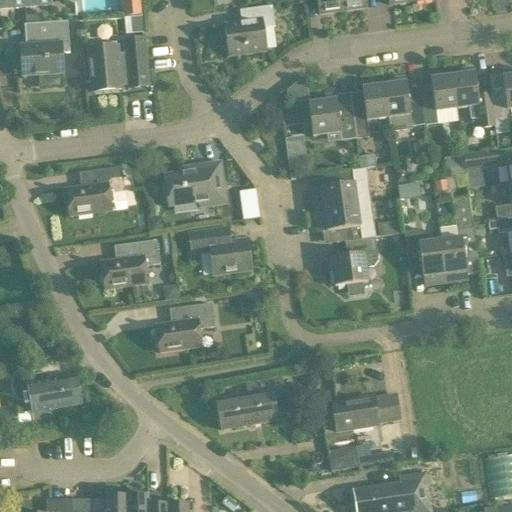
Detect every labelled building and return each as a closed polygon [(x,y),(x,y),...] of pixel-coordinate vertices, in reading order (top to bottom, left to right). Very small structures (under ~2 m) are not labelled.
[(0,0),(0,10),(51,7),(50,0),(0,0)] [(304,0),(305,1),(313,0),(316,0),(319,17),(343,14),(340,0),(304,0)] [(340,0),(343,14),(366,11),(364,0),(340,0)] [(239,12),(240,24),(223,26),(227,59),(266,53),(263,30),(274,29),(272,7),(239,12)] [(20,54),(22,77),(62,75),(60,56),(69,55),(67,23),(23,26),(25,50),(28,50),(28,54),(20,54)] [(116,44),(87,47),(92,95),(120,93),(120,89),(125,88),(125,90),(148,88),(144,40),(121,42),(122,55),(117,56),(116,44)] [(462,76),(452,77),(456,111),(468,109),(470,121),(480,120),(482,129),(494,128),(493,121),(490,97),(489,96),(477,98),(473,69),(461,71),(462,76)] [(504,95),(490,97),(493,121),(508,119),(507,111),(511,110),(511,70),(500,73),(504,95)] [(455,111),(456,111),(452,77),(442,79),(441,74),(429,75),(431,87),(433,106),(422,107),(424,127),(437,125),(435,113),(455,111)] [(411,129),(424,127),(422,107),(409,109),(406,91),(405,79),(392,80),(393,86),(384,87),(388,120),(389,134),(402,132),(404,130),(411,129)] [(364,114),(352,116),(355,141),(368,139),(368,136),(379,134),(377,121),(388,120),(384,87),(373,89),(372,83),(360,85),(364,114)] [(352,116),(338,118),(335,97),(323,99),(324,103),(307,105),(312,139),(339,135),(340,143),(355,141),(352,116)] [(301,137),(283,139),(287,171),(305,168),(301,137)] [(464,173),(502,168),(500,151),(497,152),(485,153),(462,157),(464,173)] [(168,209),(198,204),(199,209),(226,205),(220,163),(192,167),(193,173),(163,177),(168,209)] [(120,169),(94,173),(96,187),(64,191),(65,201),(63,205),(64,213),(67,215),(68,219),(110,213),(108,195),(124,193),(120,169)] [(312,213),(356,207),(354,187),(371,185),(369,170),(335,175),(336,188),(310,191),(312,213)] [(511,184),(507,185),(510,207),(494,209),(496,223),(511,220),(511,184)] [(244,221),(259,219),(255,191),(240,193),(244,221)] [(438,231),(440,242),(445,284),(457,283),(456,279),(466,277),(465,273),(464,264),(477,262),(472,230),(467,198),(451,201),(455,228),(438,231)] [(359,227),(356,207),(312,213),(315,235),(342,232),(344,245),(369,241),(367,225),(359,227)] [(511,233),(511,220),(496,223),(487,224),(488,232),(497,231),(498,235),(511,233)] [(212,277),(251,272),(247,241),(230,243),(228,228),(186,234),(190,257),(209,255),(212,277)] [(445,284),(440,242),(429,243),(428,239),(421,231),(402,233),(408,270),(420,269),(422,283),(432,282),(432,286),(445,284)] [(326,273),(331,273),(334,289),(367,284),(365,269),(374,269),(378,263),(375,240),(369,241),(344,245),(346,257),(324,261),(326,273)] [(159,266),(156,242),(113,248),(115,262),(100,264),(102,274),(98,278),(100,286),(103,289),(104,292),(146,286),(144,269),(159,266)] [(483,272),(500,269),(497,256),(481,260),(483,272)] [(158,355),(200,349),(198,331),(214,329),(211,305),(168,311),(170,325),(154,327),(156,337),(153,341),(154,349),(158,352),(158,355)] [(467,364),(446,369),(454,409),(472,405),(475,419),(487,416),(482,390),(473,392),(467,364)] [(511,413),(511,364),(498,367),(506,414),(511,413)] [(454,409),(446,369),(424,373),(429,399),(420,400),(426,428),(438,426),(435,413),(454,409)] [(50,425),(48,412),(80,406),(75,378),(25,386),(32,428),(50,425)] [(246,396),(215,401),(220,433),(277,423),(273,402),(278,401),(284,399),(280,379),(244,385),(246,396)] [(399,421),(395,397),(372,400),(372,399),(330,406),(335,434),(377,427),(377,425),(399,421)] [(13,407),(0,409),(0,434),(18,432),(18,431),(13,407)] [(315,475),(330,472),(327,453),(312,456),(315,475)] [(355,511),(429,511),(424,475),(398,479),(399,485),(352,492),(355,511)] [(147,511),(147,506),(147,496),(127,497),(127,511),(147,511)] [(91,511),(127,511),(127,497),(105,497),(105,501),(92,501),(91,511)] [(70,502),(70,511),(81,511),(81,501),(70,502)] [(91,511),(92,501),(81,501),(81,511),(91,511)] [(59,511),(59,502),(49,502),(45,502),(44,511),(59,511)] [(59,511),(70,511),(70,502),(59,502),(59,511)]
